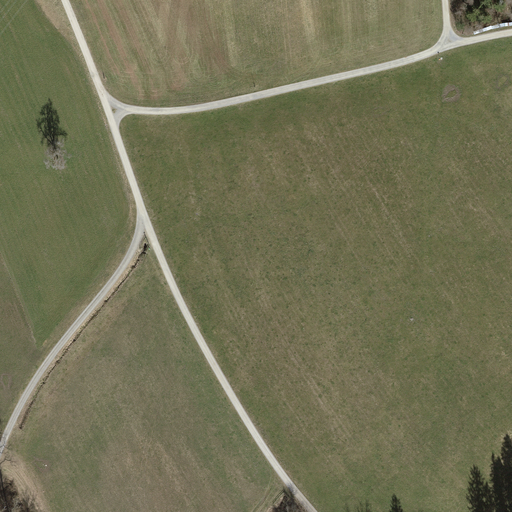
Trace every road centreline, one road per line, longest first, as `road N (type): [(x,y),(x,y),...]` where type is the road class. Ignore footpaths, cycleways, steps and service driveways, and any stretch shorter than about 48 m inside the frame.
road 1 (track): [(312,511),(262,446),(184,310),(65,0)]
road 2 (track): [(108,108),(195,109),(511,33)]
road 3 (track): [(0,452),(46,366),(119,273),(143,218)]
